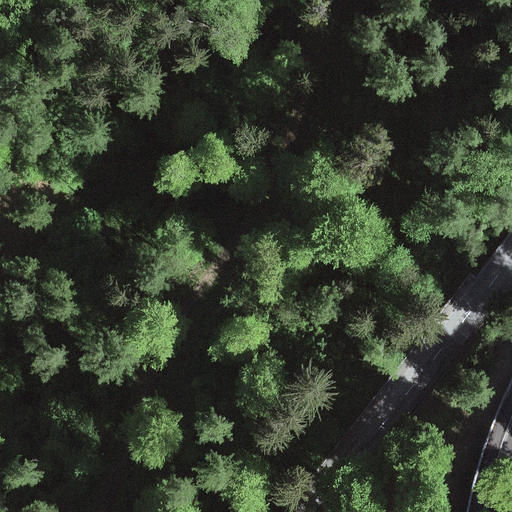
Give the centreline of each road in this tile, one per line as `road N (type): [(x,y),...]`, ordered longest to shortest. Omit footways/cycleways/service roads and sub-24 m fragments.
road 1 (track): [(101,511),(182,319),(220,268),(295,129),(342,0)]
road 2 (tertiary): [(311,511),(511,255)]
